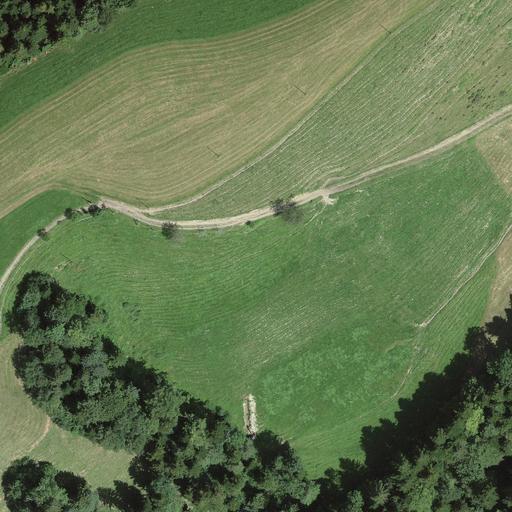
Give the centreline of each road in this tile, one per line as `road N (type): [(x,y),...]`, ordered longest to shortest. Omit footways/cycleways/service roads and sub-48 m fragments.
road 1 (track): [(511,111),(430,155),(244,219),(164,225),(51,187),(0,218)]
road 2 (track): [(235,511),(267,449),(394,442),(490,375)]
